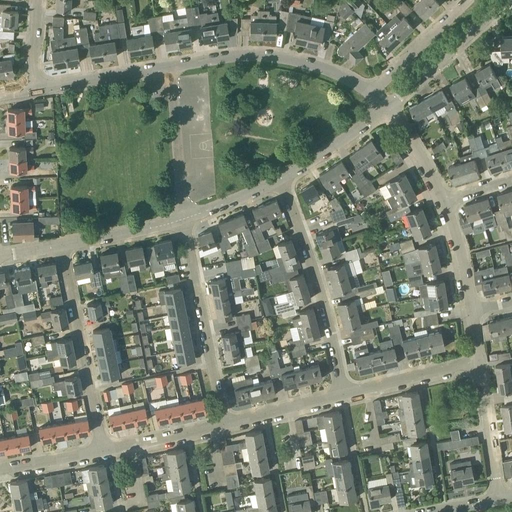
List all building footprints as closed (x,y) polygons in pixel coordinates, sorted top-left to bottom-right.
[(70,11),(71,0),(56,0),(56,10),(70,11)] [(354,10),(343,0),(340,0),(338,11),(345,19),(354,10)] [(344,0),(354,10),(362,2),(360,0),(344,0)] [(401,0),(393,0),(394,0),(392,2),(405,16),(412,10),(401,0)] [(420,0),(414,6),(424,17),(439,4),(435,0),(420,0)] [(0,15),(2,16),(1,24),(17,25),(18,11),(10,11),(11,5),(0,4),(0,15)] [(192,7),(195,25),(201,23),(198,6),(192,7)] [(188,26),(195,25),(192,7),(185,8),(187,19),(180,20),(180,18),(174,19),(179,46),(191,44),(188,26)] [(262,37),(263,11),(258,10),(258,15),(251,15),(251,19),(241,19),(241,31),(250,31),(250,37),(262,37)] [(263,11),(262,37),(275,38),(276,16),(269,16),(269,11),(263,11)] [(279,24),(286,26),(289,13),(281,11),(279,24)] [(84,12),(84,19),(95,20),(96,13),(84,12)] [(237,30),(237,18),(226,20),(226,22),(220,23),(218,12),(212,13),(216,39),(229,37),(228,31),(237,30)] [(204,42),(216,39),(212,13),(206,14),(208,25),(201,26),(204,42)] [(294,32),(293,32),(292,34),(293,35),(292,41),(306,44),(311,23),(312,18),(289,13),(286,26),(295,28),(294,32)] [(331,35),(335,16),(327,15),(326,20),(325,20),(324,26),(311,23),(306,44),(319,47),(320,40),(321,41),(322,38),(321,38),(322,33),(331,35)] [(404,17),(400,20),(396,15),(387,23),(386,23),(391,29),(392,28),(401,38),(413,27),(404,17)] [(169,20),(163,21),(162,16),(155,17),(157,32),(163,31),(166,48),(179,46),(174,19),(169,20)] [(365,23),(364,24),(357,16),(350,23),(357,30),(338,48),(337,50),(337,53),(339,55),(342,56),(345,55),(348,58),(349,58),(355,64),(363,57),(357,50),(375,34),(365,23)] [(63,38),(63,28),(64,18),(53,17),(52,27),(55,40),(57,40),(59,50),(52,51),(52,50),(54,67),(67,65),(62,38),(63,38)] [(150,33),(157,32),(155,17),(148,18),(150,33)] [(120,38),(126,37),(124,22),(118,23),(120,38)] [(113,39),(120,38),(118,23),(99,26),(100,32),(104,58),(117,56),(114,41),(113,39)] [(375,33),(380,39),(379,40),(388,50),(401,38),(392,28),(391,29),(386,23),(385,23),(375,33)] [(83,44),(80,29),(79,24),(73,25),(74,30),(76,45),(83,44)] [(137,26),(141,52),(154,50),(152,35),(145,36),(143,25),(137,26)] [(129,54),(141,52),(137,26),(131,27),(133,38),(126,39),(129,54)] [(89,43),(87,33),(86,28),(80,29),(83,44),(89,43)] [(0,30),(0,38),(14,39),(14,31),(0,30)] [(92,60),(104,58),(100,32),(94,33),(96,44),(89,45),(92,60)] [(509,55),(511,55),(511,36),(502,38),(503,51),(488,51),(496,65),(503,65),(503,62),(509,62),(509,55)] [(62,38),(67,65),(80,63),(77,47),(70,48),(68,37),(63,38),(62,38)] [(3,60),(0,60),(0,76),(13,74),(11,62),(14,61),(15,53),(3,55),(3,60)] [(476,72),(483,85),(491,81),(495,89),(502,85),(490,64),(476,72)] [(461,104),(468,100),(475,97),(472,90),(465,78),(451,85),(458,97),(461,104)] [(451,99),(448,100),(442,90),(427,98),(433,110),(434,110),(437,116),(445,112),(446,109),(448,110),(455,107),(451,99)] [(482,95),(487,104),(492,102),(487,92),(482,95)] [(481,108),(487,104),(482,95),(476,98),(481,108)] [(425,115),(433,110),(427,98),(410,107),(421,127),(429,122),(425,115)] [(8,121),(24,120),(24,114),(32,114),(31,109),(8,109),(8,121)] [(36,131),(32,132),(32,127),(24,127),(24,120),(8,121),(9,133),(25,132),(25,138),(37,138),(36,131)] [(456,125),(461,132),(467,128),(463,121),(456,125)] [(484,148),(484,147),(481,136),(474,137),(478,150),(484,148)] [(511,144),(511,141),(504,144),(501,136),(496,138),(497,143),(505,167),(511,164),(511,144)] [(478,150),(474,137),(469,139),(472,151),(478,150)] [(383,158),(379,151),(371,140),(361,147),(368,158),(372,164),(373,164),(373,165),(383,158)] [(432,148),(435,153),(445,147),(442,142),(432,148)] [(492,171),(505,167),(497,143),(489,146),(484,147),(484,148),(487,156),(492,171)] [(10,160),(26,159),(25,153),(33,152),(33,147),(9,148),(10,160)] [(361,172),(372,164),(368,158),(361,147),(350,155),(357,165),(353,169),(356,174),(363,185),(368,182),(361,172)] [(392,162),(403,160),(401,149),(391,150),(392,162)] [(460,158),(462,163),(467,179),(480,175),(473,153),(460,158)] [(34,170),(34,165),(26,166),(26,159),(10,160),(10,172),(26,171),(27,178),(33,178),(40,178),(54,177),(57,177),(56,170),(38,171),(38,169),(34,170)] [(330,168),(338,179),(349,173),(341,161),(330,168)] [(454,183),(467,179),(462,163),(448,167),(454,183)] [(327,187),(338,179),(330,168),(319,175),(327,187)] [(359,188),(363,185),(356,174),(352,177),(359,188)] [(385,184),(391,195),(410,185),(404,174),(385,184)] [(361,192),(373,185),(370,181),(368,182),(363,185),(359,188),(361,192)] [(308,202),(320,196),(312,183),(301,190),(308,202)] [(373,185),(361,192),(365,197),(376,190),(373,185)] [(386,212),(388,216),(408,207),(406,202),(416,197),(410,185),(391,195),(387,198),(392,209),(386,212)] [(12,199),(27,198),(27,191),(35,191),(35,186),(11,187),(12,199)] [(511,213),(511,197),(510,191),(498,194),(503,210),(508,208),(510,214),(511,213)] [(335,210),(342,208),(335,197),(329,201),(335,210)] [(27,198),(12,199),(12,210),(36,209),(36,204),(28,204),(27,198)] [(494,219),(492,213),(493,213),(489,198),(477,201),(482,216),(483,222),(494,219)] [(264,205),(270,217),(282,212),(276,199),(264,205)] [(472,226),(483,222),(482,216),(477,201),(465,205),(468,216),(460,219),(465,233),(474,230),(472,226)] [(258,223),(270,217),(264,205),(252,210),(258,223)] [(309,206),(303,210),(308,218),(314,214),(309,206)] [(421,208),(411,212),(408,207),(388,216),(390,221),(406,214),(410,225),(426,219),(421,208)] [(342,208),(335,210),(335,211),(330,212),(333,222),(346,217),(342,208)] [(248,257),(253,255),(258,253),(256,249),(255,243),(259,241),(254,229),(250,231),(243,214),(230,218),(235,232),(242,229),(248,243),(244,244),(248,257)] [(353,221),(363,217),(360,214),(359,214),(346,218),(346,217),(333,222),(335,227),(353,221)] [(504,230),(506,236),(508,241),(511,239),(511,227),(509,228),(505,217),(501,219),(504,230)] [(227,235),(235,232),(230,218),(219,223),(224,236),(218,238),(222,251),(232,247),(227,235)] [(426,219),(410,225),(415,238),(431,232),(426,219)] [(499,231),(504,230),(501,219),(496,220),(499,231)] [(33,238),(33,222),(13,223),(13,239),(33,238)] [(259,241),(264,239),(260,227),(254,229),(259,241)] [(339,233),(334,235),(332,229),(316,234),(320,246),(336,240),(341,239),(339,233)] [(203,248),(199,250),(200,256),(217,249),(211,230),(198,235),(203,248)] [(256,249),(269,243),(267,239),(265,240),(264,239),(259,241),(255,243),(256,249)] [(397,248),(400,247),(413,243),(412,239),(399,243),(395,244),(397,248)] [(164,265),(175,262),(171,240),(154,244),(155,246),(146,248),(152,272),(165,269),(164,265)] [(282,256),(295,252),(291,240),(278,244),(282,256)] [(341,253),(336,240),(320,246),(324,259),(341,253)] [(258,253),(271,248),(269,243),(256,249),(258,253)] [(434,244),(415,249),(413,243),(400,247),(402,253),(412,250),(415,262),(437,256),(434,244)] [(126,250),(129,264),(130,264),(131,271),(140,269),(140,270),(146,269),(142,246),(126,250)] [(360,258),(359,258),(366,256),(365,254),(376,251),(375,248),(362,252),(358,253),(345,257),(347,263),(327,268),(331,281),(347,276),(356,274),(352,261),(360,258)] [(345,257),(358,253),(356,248),(346,252),(343,252),(345,257)] [(120,274),(119,267),(116,252),(101,254),(105,277),(120,274)] [(269,271),(271,279),(285,274),(283,270),(287,269),(300,264),(295,252),(282,256),(277,258),(279,266),(268,269),(269,271)] [(422,278),(421,274),(441,269),(437,256),(415,262),(411,263),(414,275),(408,276),(409,281),(422,278)] [(227,272),(242,269),(241,259),(239,260),(240,265),(226,267),(227,272)] [(91,260),(73,264),(77,284),(91,281),(92,287),(102,285),(99,271),(94,272),(91,260)] [(58,276),(55,262),(37,266),(40,280),(42,287),(48,286),(46,278),(52,277),(57,276),(58,276)] [(255,266),(255,267),(256,275),(258,282),(271,279),(269,271),(260,273),(260,272),(258,265),(255,266)] [(15,270),(17,284),(25,282),(27,291),(33,290),(29,267),(15,270)] [(242,278),(256,275),(255,267),(242,269),(227,272),(228,278),(225,279),(210,281),(213,294),(233,290),(231,277),(241,275),(242,278)] [(499,290),(495,272),(494,267),(487,268),(489,278),(483,279),(482,274),(475,275),(477,290),(485,288),(486,293),(499,290)] [(495,272),(499,290),(511,287),(509,273),(509,274),(508,269),(495,272)] [(133,274),(126,275),(127,279),(129,291),(136,290),(133,274)] [(180,281),(180,280),(178,274),(166,277),(167,283),(180,281)] [(271,279),(273,283),(285,280),(287,279),(285,274),(271,279)] [(290,278),(293,290),(307,286),(303,274),(290,278)] [(127,279),(126,275),(119,277),(122,293),(129,291),(127,279)] [(351,289),(347,276),(331,281),(335,294),(351,289)] [(392,284),(391,278),(383,279),(385,286),(392,284)] [(421,297),(423,297),(423,296),(445,293),(443,280),(423,284),(422,278),(409,281),(409,282),(404,283),(405,288),(410,287),(419,285),(421,297)] [(354,288),(355,292),(374,287),(373,283),(354,288)] [(282,312),(295,308),(299,307),(297,303),(311,299),(307,286),(293,290),(293,291),(286,293),(288,301),(274,305),(276,314),(282,312)] [(357,298),(376,293),(374,287),(355,292),(357,298)] [(161,304),(183,300),(181,288),(158,292),(161,304)] [(215,307),(230,304),(236,303),(234,296),(242,295),(241,289),(233,290),(213,294),(215,307)] [(12,294),(15,307),(24,305),(21,292),(12,294)] [(414,317),(423,316),(428,315),(427,309),(447,306),(445,293),(423,296),(423,297),(425,310),(414,311),(414,317)] [(8,308),(15,307),(12,294),(5,295),(8,308)] [(63,304),(62,296),(49,298),(51,306),(63,304)] [(363,302),(355,304),(354,299),(338,303),(341,316),(357,312),(365,310),(363,302)] [(100,302),(87,304),(90,318),(103,316),(109,314),(108,306),(110,306),(109,300),(100,302)] [(169,315),(185,312),(183,300),(161,304),(161,305),(167,303),(169,315)] [(230,304),(215,307),(218,320),(232,317),(230,304)] [(24,305),(15,307),(16,311),(16,314),(23,312),(25,312),(24,305)] [(271,305),(263,307),(265,316),(273,314),(271,305)] [(54,328),(68,325),(65,308),(41,313),(42,321),(53,319),(54,328)] [(282,312),(284,318),(296,314),(295,308),(282,312)] [(297,326),(316,321),(313,308),(300,312),(301,317),(292,319),(294,327),(297,326)] [(25,312),(23,312),(24,319),(24,321),(37,319),(35,310),(25,312)] [(134,317),(132,310),(125,311),(127,319),(134,317)] [(16,314),(16,311),(3,314),(0,314),(0,323),(0,324),(18,321),(16,314)] [(171,327),(188,323),(185,312),(169,315),(171,327)] [(357,312),(341,316),(344,329),(360,325),(357,312)] [(511,317),(503,319),(506,333),(511,331),(511,317)] [(490,322),(490,323),(493,336),(500,334),(501,340),(507,338),(506,333),(503,319),(490,322)] [(300,339),(289,342),(291,347),(304,343),(304,344),(313,342),(311,336),(320,334),(316,321),(297,326),(300,339)] [(365,329),(372,327),(378,326),(377,321),(364,324),(365,329)] [(174,338),(190,335),(188,323),(171,327),(174,338)] [(252,329),(251,324),(238,326),(239,332),(235,332),(221,335),(224,348),(245,344),(253,342),(252,335),(248,336),(247,330),(252,329)] [(393,326),(396,339),(402,338),(398,325),(393,326)] [(391,340),(396,339),(393,326),(388,327),(391,340)] [(95,343),(112,340),(109,327),(93,331),(95,343)] [(373,332),(372,327),(365,329),(354,332),(356,336),(373,332)] [(353,344),(353,345),(361,343),(360,341),(374,337),(373,332),(356,336),(351,338),(353,344)] [(428,335),(432,351),(444,348),(440,332),(428,335)] [(32,337),(33,345),(45,342),(43,335),(32,337)] [(176,350),(192,347),(190,335),(174,338),(176,350)] [(419,354),(432,351),(428,335),(415,338),(419,354)] [(47,355),(73,350),(71,338),(50,343),(52,349),(46,350),(47,355)] [(378,347),(391,346),(390,338),(377,340),(378,347)] [(406,357),(419,354),(415,338),(402,341),(406,357)] [(98,355),(114,351),(112,340),(95,343),(98,355)] [(5,357),(24,354),(21,341),(15,343),(15,347),(3,349),(5,357)] [(305,348),(304,344),(304,343),(291,347),(292,352),(305,348)] [(258,360),(258,355),(247,357),(245,344),(224,348),(226,361),(244,357),(245,362),(258,360)] [(195,359),(192,347),(176,350),(178,363),(195,359)] [(372,370),(368,354),(367,347),(354,351),(360,373),(372,370)] [(381,351),(385,367),(398,364),(394,347),(381,351)] [(305,348),(292,352),(293,357),(306,354),(305,348)] [(61,365),(76,362),(73,350),(47,355),(47,356),(42,357),(43,361),(48,360),(48,361),(60,358),(61,365)] [(98,355),(100,367),(117,363),(121,362),(119,350),(114,351),(98,355)] [(297,385),(293,371),(292,365),(280,368),(277,358),(279,357),(278,352),(278,351),(271,352),(272,358),(275,372),(280,371),(284,388),(297,385)] [(372,370),(385,367),(381,351),(368,354),(372,370)] [(270,373),(275,372),(272,358),(267,360),(270,373)] [(260,365),(258,360),(245,362),(246,368),(260,365)] [(119,376),(117,363),(100,367),(103,379),(119,376)] [(498,379),(511,376),(511,363),(496,366),(498,379)] [(306,367),(310,382),(322,378),(319,364),(306,367)] [(297,385),(310,382),(306,367),(293,371),(297,385)] [(16,382),(28,379),(26,371),(14,374),(16,382)] [(30,381),(40,378),(38,372),(28,374),(30,381)] [(68,394),(82,391),(79,376),(65,379),(65,380),(52,382),(54,390),(67,387),(68,394)] [(511,376),(498,379),(500,393),(511,390),(511,376)] [(263,397),(259,383),(253,385),(251,377),(245,379),(250,400),(263,397)] [(30,381),(31,388),(44,385),(43,378),(40,378),(30,381)] [(145,397),(143,379),(133,380),(135,398),(145,397)] [(238,404),(250,400),(245,379),(232,382),(238,404)] [(259,383),(263,397),(276,394),(272,380),(259,383)] [(124,395),(124,393),(123,387),(116,389),(118,398),(124,396),(124,395)] [(116,389),(109,390),(111,399),(118,398),(116,389)] [(400,409),(404,408),(420,405),(418,392),(402,394),(402,395),(397,396),(400,409)] [(166,400),(170,419),(182,417),(179,404),(178,398),(167,400),(166,393),(164,394),(166,400)] [(23,407),(34,404),(33,397),(21,400),(23,407)] [(194,414),(206,412),(203,398),(191,401),(194,414)] [(158,422),(170,419),(166,400),(149,404),(150,410),(155,409),(158,422)] [(375,414),(387,411),(386,411),(382,412),(379,400),(373,402),(375,414)] [(182,417),(194,414),(191,401),(179,404),(182,417)] [(511,404),(502,405),(504,418),(511,417),(511,404)] [(406,420),(422,418),(420,405),(404,408),(405,415),(399,416),(400,421),(406,420)] [(133,410),(136,423),(148,420),(145,407),(133,410)] [(124,426),(136,423),(133,410),(121,412),(124,426)] [(375,414),(376,419),(377,425),(384,424),(383,418),(388,417),(387,411),(375,414)] [(111,428),(124,426),(121,412),(109,415),(111,428)] [(326,428),(342,425),(339,412),(323,415),(325,422),(318,424),(318,429),(326,428)] [(406,420),(400,421),(402,434),(424,431),(422,418),(406,420)] [(78,434),(90,432),(88,419),(75,421),(78,434)] [(297,433),(304,432),(302,420),(295,421),(297,433)] [(66,437),(78,434),(75,421),(63,423),(66,437)] [(54,439),(66,437),(63,423),(51,426),(54,439)] [(328,440),(344,437),(342,425),(326,428),(328,440)] [(41,441),(54,439),(51,426),(39,428),(41,441)] [(460,439),(460,438),(458,429),(450,430),(452,440),(460,439)] [(240,448),(248,447),(263,444),(261,431),(245,434),(247,441),(239,443),(240,448)] [(297,433),(299,446),(312,443),(310,431),(304,432),(297,433)] [(16,436),(18,449),(31,447),(28,434),(16,436)] [(400,440),(400,437),(399,434),(380,437),(381,444),(393,442),(400,440)] [(436,443),(438,451),(479,443),(477,435),(460,439),(452,440),(436,443)] [(6,452),(18,449),(16,436),(4,438),(6,452)] [(344,437),(328,440),(317,442),(318,449),(323,448),(323,447),(329,446),(331,453),(346,451),(344,437)] [(412,457),(428,455),(426,441),(417,443),(416,438),(402,440),(403,446),(410,445),(412,457)] [(228,451),(226,439),(219,440),(221,452),(228,451)] [(393,442),(381,444),(382,450),(394,448),(393,442)] [(250,460),(266,457),(263,444),(248,447),(250,460)] [(170,465),(185,462),(183,449),(167,452),(170,465)] [(221,452),(223,465),(235,462),(233,450),(228,451),(221,452)] [(303,463),(314,461),(313,455),(301,457),(303,463)] [(411,471),(430,467),(428,455),(412,457),(414,464),(409,464),(411,471)] [(141,471),(148,470),(145,457),(139,459),(141,471)] [(266,457),(250,460),(253,473),(268,470),(266,457)] [(332,462),(335,475),(351,473),(348,459),(332,462)] [(238,480),(236,468),(242,467),(241,461),(235,462),(223,465),(226,482),(238,480)] [(314,461),(303,463),(304,470),(316,468),(314,461)] [(170,465),(165,466),(166,473),(161,474),(162,480),(172,478),(188,475),(185,462),(170,465)] [(471,466),(463,468),(461,462),(449,464),(451,470),(454,490),(463,488),(462,483),(473,481),(471,466)] [(511,464),(503,467),(505,478),(511,476),(511,464)] [(89,468),(90,474),(82,475),(83,482),(91,481),(107,478),(104,465),(89,468)] [(432,481),(430,467),(411,471),(412,477),(410,477),(411,484),(417,483),(424,482),(426,488),(432,487),(431,481),(432,481)] [(402,492),(399,478),(398,471),(395,472),(391,472),(392,479),(394,486),(395,493),(402,492)] [(72,483),(70,472),(63,473),(66,485),(72,483)] [(394,486),(392,479),(391,472),(385,474),(388,485),(368,489),(371,508),(380,507),(379,502),(391,500),(388,487),(394,486)] [(59,486),(66,485),(63,473),(57,474),(59,486)] [(337,488),(353,485),(351,473),(335,475),(337,488)] [(53,487),(59,486),(57,474),(51,475),(53,487)] [(47,488),(53,487),(51,475),(44,476),(47,488)] [(188,475),(172,478),(174,491),(158,494),(158,493),(146,495),(147,501),(159,499),(166,498),(170,497),(184,495),(183,490),(190,488),(188,475)] [(299,477),(293,479),(295,488),(302,487),(299,477)] [(94,494),(109,491),(107,478),(91,481),(93,489),(88,490),(89,495),(94,494)] [(257,494),(272,491),(270,478),(254,481),(257,494)] [(15,495),(32,492),(31,485),(26,486),(25,480),(10,483),(13,495),(15,495)] [(226,482),(228,488),(239,486),(238,480),(226,482)] [(313,493),(312,485),(306,486),(308,500),(288,504),(290,511),(310,511),(310,506),(315,505),(313,493)] [(353,485),(337,488),(340,501),(356,498),(353,485)] [(319,492),(321,503),(328,502),(326,490),(319,492)] [(42,497),(37,498),(36,491),(32,492),(15,495),(13,495),(15,508),(35,504),(43,503),(42,497)] [(95,501),(96,507),(112,504),(109,491),(94,494),(89,495),(90,501),(90,502),(95,501)] [(233,504),(233,501),(231,491),(225,492),(228,505),(233,504)] [(259,507),(275,504),(272,491),(257,494),(259,507)] [(315,505),(321,503),(319,492),(313,493),(315,505)] [(171,511),(194,511),(192,499),(185,500),(184,495),(170,497),(171,503),(170,503),(171,511)] [(147,501),(149,508),(160,506),(159,499),(147,501)] [(44,509),(43,503),(35,504),(15,508),(15,511),(32,511),(44,509)]
